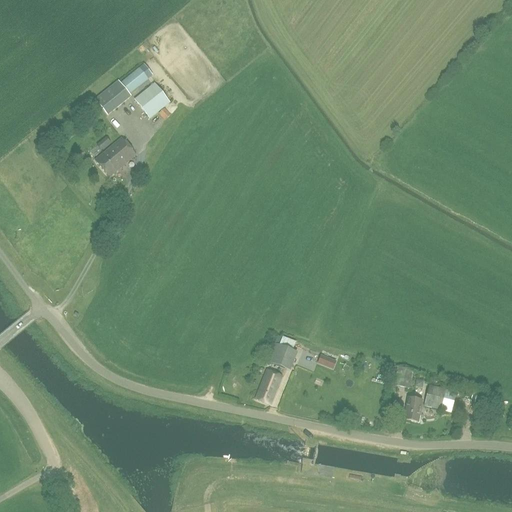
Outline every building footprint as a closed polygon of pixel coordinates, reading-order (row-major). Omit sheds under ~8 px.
[(139,68),(120,84),(129,95),(148,80),(139,68)] [(107,116),(131,97),(129,95),(120,84),(118,82),(95,100),(107,116)] [(150,119),(169,104),(154,85),(135,100),(150,119)] [(159,114),(165,120),(170,116),(164,110),(159,114)] [(109,178),(121,168),(136,155),(122,138),(95,161),(109,178)] [(101,151),(104,149),(111,144),(106,138),(96,145),(101,151)] [(300,344),(302,338),(291,335),(289,340),(300,344)] [(283,340),(281,346),(274,344),(266,363),(290,372),(298,353),(291,350),(294,344),(283,340)] [(337,362),(321,356),(317,364),(333,371),(337,362)] [(394,387),(410,389),(413,370),(398,368),(394,387)] [(270,406),(282,377),(267,371),(256,401),(270,406)] [(422,389),(424,381),(416,380),(415,387),(422,389)] [(456,392),(430,385),(424,406),(450,412),(456,392)] [(418,423),(422,401),(408,398),(404,421),(418,423)]
